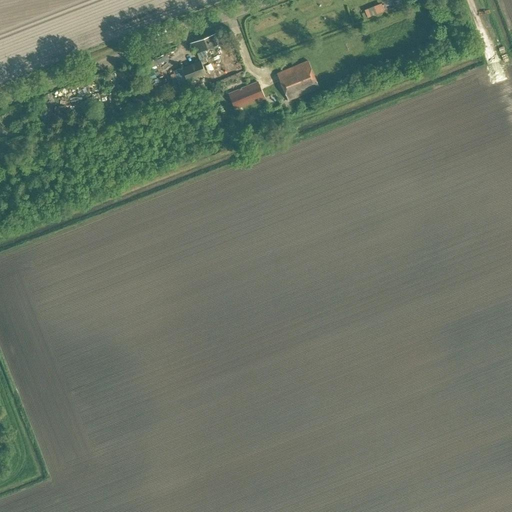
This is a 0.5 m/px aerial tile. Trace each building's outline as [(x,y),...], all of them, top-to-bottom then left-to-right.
[(385,11),(382,4),(365,10),(368,17),(385,11)] [(216,34),(190,44),(194,54),(197,53),(200,60),(207,57),(205,50),(220,44),(216,34)] [(199,61),(182,69),(187,81),(205,74),(199,61)] [(288,101),(319,88),(308,61),(277,74),(288,101)] [(259,101),(265,99),(258,82),(229,94),(234,108),(237,106),(238,109),(259,100),(259,101)] [(162,91),(153,89),(151,97),(161,99),(162,91)]
